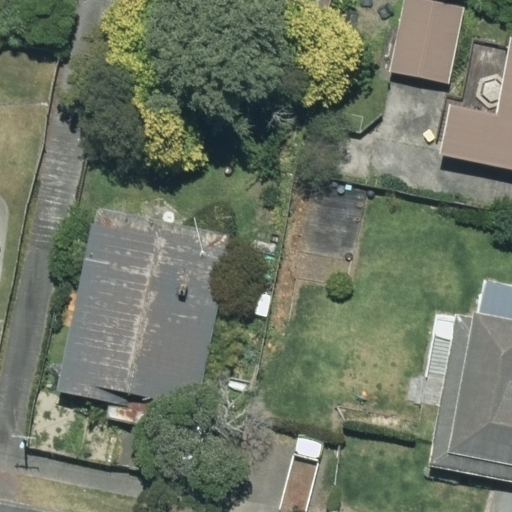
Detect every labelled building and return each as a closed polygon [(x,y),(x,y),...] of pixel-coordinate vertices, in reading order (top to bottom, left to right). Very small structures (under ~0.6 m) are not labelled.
[(398,2),(384,78),(444,88),(457,11),(398,2)] [(443,114),(434,161),(511,176),(511,49),(505,48),(490,124),(443,114)] [(44,64),(0,59),(0,94),(41,99),(44,64)] [(329,129),(358,134),(362,113),(333,108),(329,129)] [(80,239),(50,402),(118,416),(120,407),(189,421),(218,265),(80,239)] [(464,328),(440,462),(511,475),(511,485),(509,503),(511,503),(511,301),(473,294),(468,328),(464,328)] [(135,511),(137,508),(104,499),(100,511),(135,511)]
